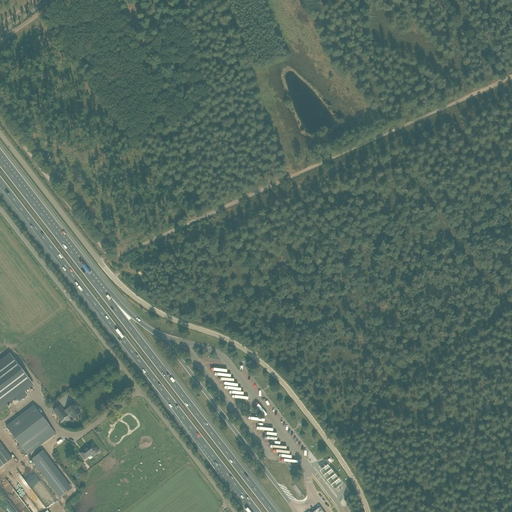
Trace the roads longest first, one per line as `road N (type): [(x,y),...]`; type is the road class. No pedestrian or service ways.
road 1 (unclassified): [(368,511),(329,440),(260,361),(128,293),(0,134)]
road 2 (motorway): [(0,182),(256,511)]
road 3 (unclassified): [(233,511),(0,209)]
road 4 (motorway): [(272,511),(105,296)]
road 5 (track): [(386,148),(138,259)]
road 6 (track): [(511,303),(330,443)]
road 7 (track): [(386,148),(511,310)]
road 8 (motorway): [(105,296),(0,160)]
road 9 (track): [(511,90),(386,148)]
